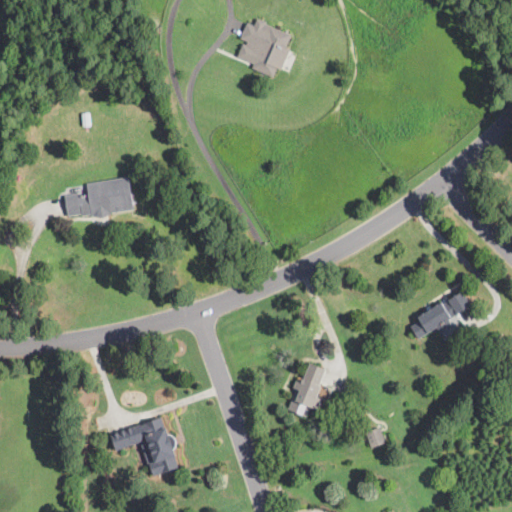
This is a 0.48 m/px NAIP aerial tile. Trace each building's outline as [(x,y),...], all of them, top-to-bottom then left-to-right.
[(260,37),(265,39),(270,26),(292,35),(287,48),(290,49),(281,69),(277,67),(273,77),(252,68),(261,47),(241,38),(247,23),(263,30),(260,37)] [(107,214),(108,218),(99,219),(99,215),(83,217),(83,214),(68,216),(65,196),(88,192),(86,184),(130,177),(135,210),(107,214)] [(471,304),(470,305),(456,314),(457,315),(449,320),(453,326),(440,334),(436,327),(419,338),(411,326),(419,321),(417,318),(441,302),(442,304),(463,291),(471,304)] [(324,374),(320,384),(319,386),(321,387),(316,397),(322,399),(317,410),(310,407),(306,416),(289,409),(295,393),(293,392),(294,389),(292,388),(295,380),(302,382),(310,363),(326,369),(324,374)] [(162,417),(168,434),(172,435),(175,437),(176,439),(177,444),(176,447),(173,450),(179,467),(153,477),(141,442),(117,451),(112,437),(111,434),(140,423),(141,425),(162,417)] [(374,447),(372,447),(366,432),(380,427),(381,427),(386,442),(374,447)]
